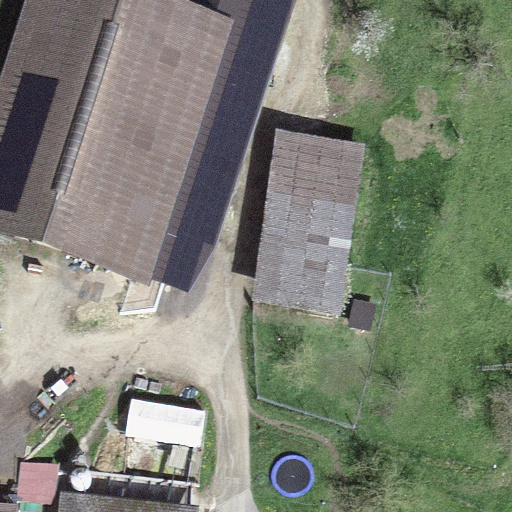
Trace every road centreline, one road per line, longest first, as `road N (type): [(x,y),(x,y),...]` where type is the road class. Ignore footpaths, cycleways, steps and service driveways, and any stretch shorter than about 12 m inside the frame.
road 1 (track): [(284,0),(221,313)]
road 2 (track): [(221,313),(92,367),(0,442)]
road 3 (track): [(221,313),(231,511)]
